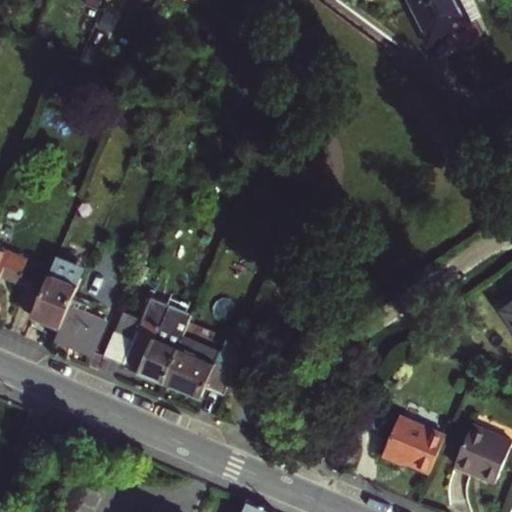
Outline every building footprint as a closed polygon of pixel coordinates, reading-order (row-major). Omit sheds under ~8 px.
[(201,0),(200,3),(215,9),(218,0),(201,0)] [(467,21),(456,0),(424,0),(410,7),(428,42),(449,32),(456,46),(480,34),(472,19),(467,21)] [(472,0),(456,0),(467,21),(472,19),(480,15),(472,0)] [(511,76),(501,82),(511,103),(511,102),(511,76)] [(0,281),(3,273),(22,282),(25,273),(31,260),(0,246),(0,281)] [(55,263),(51,272),(79,284),(83,275),(55,263)] [(61,327),(71,304),(73,298),(79,284),(51,272),(46,282),(35,309),(33,314),(61,327)] [(25,273),(22,282),(29,285),(33,276),(25,273)] [(35,309),(46,282),(33,276),(29,285),(21,303),(35,309)] [(124,365),(165,382),(180,345),(185,335),(189,324),(191,320),(194,313),(153,296),(135,338),(125,364),(124,365)] [(89,305),(73,298),(71,304),(87,311),(89,305)] [(61,327),(57,336),(94,351),(107,320),(87,311),(71,304),(61,327)] [(185,335),(222,350),(225,343),(214,338),(217,331),(191,320),(189,324),(185,335)] [(125,364),(135,338),(116,330),(105,356),(125,364)] [(180,345),(165,382),(201,397),(206,385),(225,393),(236,368),(218,360),(222,350),(185,335),(180,345)] [(433,475),(449,439),(401,419),(385,459),(405,467),(407,464),(433,475)] [(511,452),(511,442),(475,427),(457,469),(498,486),(511,452)] [(277,511),(279,509),(249,497),(243,511),(277,511)]
